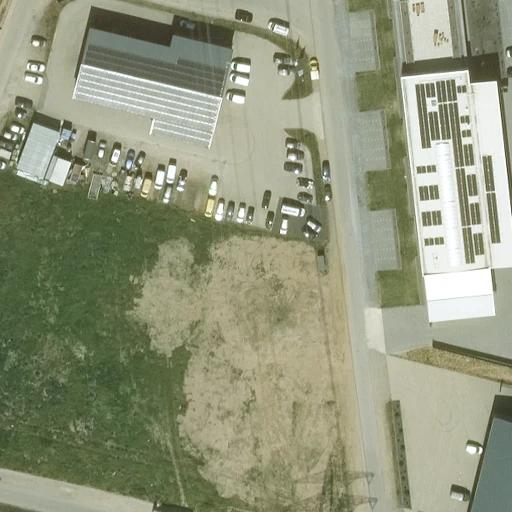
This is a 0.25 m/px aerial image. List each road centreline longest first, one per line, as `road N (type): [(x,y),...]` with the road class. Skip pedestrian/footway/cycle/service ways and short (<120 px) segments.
road 1 (residential): [(119,511),(0,484),(0,90),(35,0)]
road 2 (residential): [(323,25),(379,511)]
